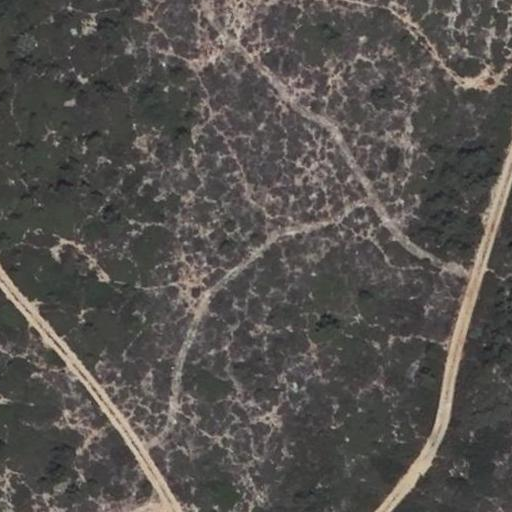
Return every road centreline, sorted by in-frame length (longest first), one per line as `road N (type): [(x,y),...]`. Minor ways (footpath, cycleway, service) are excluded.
road 1 (track): [(382,511),(432,457),(511,165)]
road 2 (track): [(0,274),(84,374),(176,511)]
